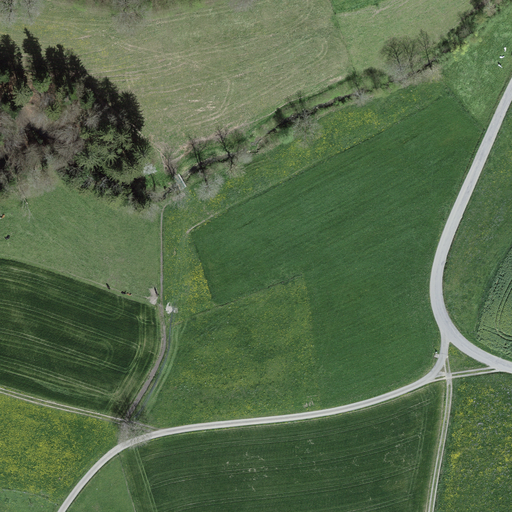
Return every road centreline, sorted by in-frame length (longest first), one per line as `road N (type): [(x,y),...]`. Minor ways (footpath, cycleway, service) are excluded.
road 1 (unclassified): [(511,87),(446,239),(435,290),(455,337),(511,367)]
road 2 (track): [(161,432),(0,389)]
road 3 (track): [(444,353),(449,392),(430,511)]
